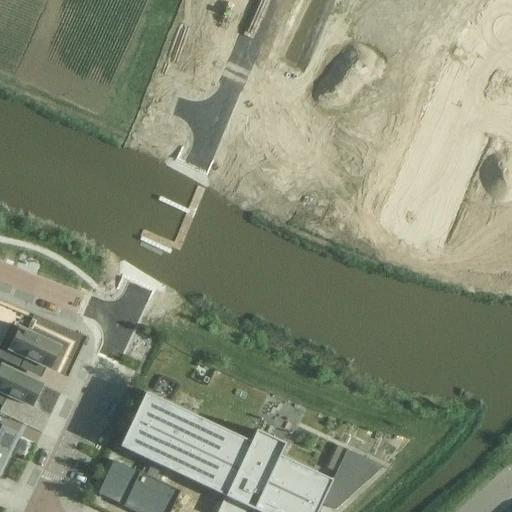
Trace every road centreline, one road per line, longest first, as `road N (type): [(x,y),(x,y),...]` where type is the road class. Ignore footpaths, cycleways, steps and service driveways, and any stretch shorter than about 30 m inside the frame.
road 1 (residential): [(209,116),(0,29)]
road 2 (tertiary): [(123,322),(209,116)]
road 3 (tertiary): [(35,511),(123,322)]
road 4 (residential): [(0,270),(123,322)]
road 5 (tertiary): [(209,116),(265,0)]
